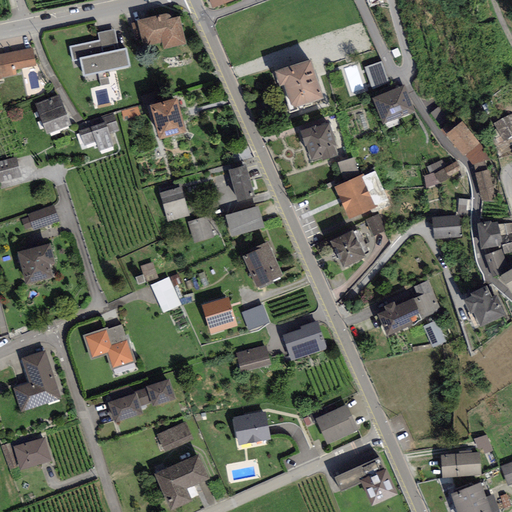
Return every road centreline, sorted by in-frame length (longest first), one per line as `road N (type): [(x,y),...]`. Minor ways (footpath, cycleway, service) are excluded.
road 1 (unclassified): [(203,20),(382,434)]
road 2 (residential): [(114,511),(56,325),(0,351)]
road 3 (residential): [(403,77),(470,169),(481,262),(511,295)]
road 4 (residential): [(208,511),(382,434)]
road 5 (residential): [(26,26),(148,0)]
